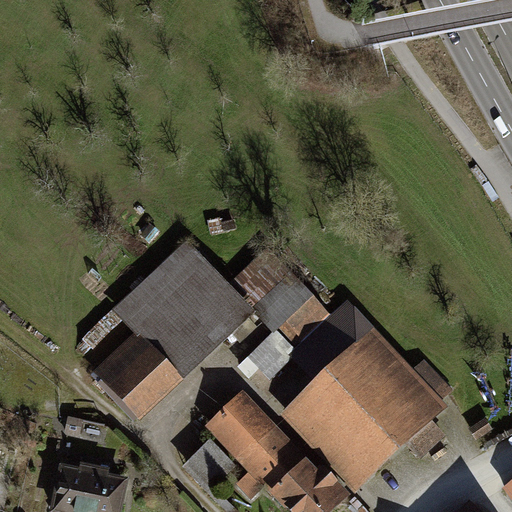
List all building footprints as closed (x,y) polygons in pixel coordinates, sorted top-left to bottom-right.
[(118,314),(138,334),(177,376),(243,314),(184,252),(118,314)] [(291,357),(319,386),(371,336),(343,307),(291,357)] [(139,413),(177,376),(138,334),(99,371),(139,413)] [(366,477),(403,442),(428,418),(440,407),(432,398),(409,374),(371,336),(319,386),(298,406),(366,477)] [(423,361),(409,374),(432,398),(446,385),(423,361)] [(211,426),(274,494),(304,467),(307,463),(291,445),(287,448),(241,399),(211,426)] [(440,430),(428,418),(403,442),(415,454),(440,430)] [(79,473),(62,469),(53,510),(62,511),(115,511),(122,481),(105,478),(107,471),(81,465),(79,473)] [(274,494),(291,511),(328,511),(345,496),(318,467),(310,474),(304,467),(274,494)]
